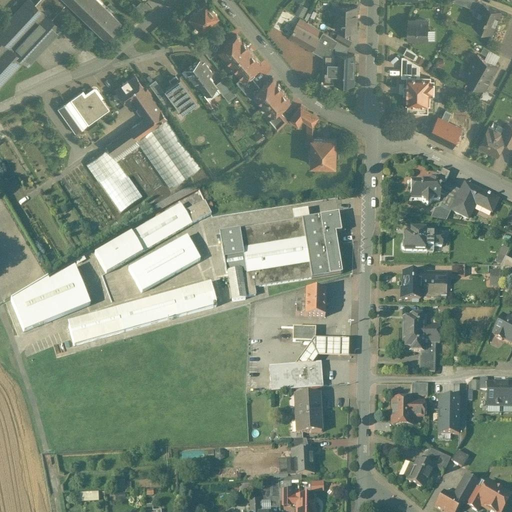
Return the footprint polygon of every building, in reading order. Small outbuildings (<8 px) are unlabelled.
[(26,0),(0,28),(0,51),(7,44),(22,58),(27,63),(60,27),(50,18),(56,11),(58,13),(62,9),(60,8),(66,1),(67,0),(36,0),(34,3),(30,0),(26,0)] [(67,0),(66,1),(105,36),(119,21),(98,0),(67,0)] [(204,1),(188,16),(183,21),(191,27),(195,23),(201,29),(217,15),(204,1)] [(500,10),(478,1),(475,7),(479,9),(473,25),(491,32),(500,10)] [(357,6),(337,5),(336,30),(356,31),(357,6)] [(297,12),(303,16),(307,10),(301,6),(297,12)] [(177,13),(169,20),(174,25),(182,18),(177,13)] [(427,20),(409,20),(409,36),(423,36),(422,39),(427,40),(427,20)] [(320,37),(297,24),(291,34),(290,37),(313,50),(320,37)] [(335,38),(323,31),(320,37),(313,50),(324,56),(324,53),(327,48),(333,48),(338,39),(335,38)] [(352,40),(338,33),(335,38),(338,39),(349,46),(352,40)] [(235,34),(230,39),(230,38),(222,44),(223,45),(218,49),(217,49),(217,50),(218,50),(228,63),(247,47),(245,46),(246,45),(246,44),(245,45),(243,41),(242,40),(241,41),(236,35),(236,34),(235,34)] [(7,44),(0,51),(0,82),(22,58),(7,44)] [(247,47),(228,63),(240,77),(242,78),(247,73),(259,63),(260,63),(260,62),(259,62),(247,47)] [(333,48),(327,48),(324,53),(324,56),(324,70),(330,70),(330,75),(336,75),(337,53),(332,53),(333,48)] [(416,54),(406,48),(403,53),(413,59),(416,54)] [(354,54),(337,53),(336,75),(336,83),(353,84),(354,54)] [(497,66),(477,54),(470,66),(490,77),(497,66)] [(408,76),(419,77),(419,65),(403,56),(402,56),(401,77),(408,77),(408,76)] [(203,65),(198,59),(185,69),(196,83),(197,82),(205,93),(216,85),(208,74),(211,72),(205,64),(203,65)] [(490,77),(470,66),(463,77),(484,89),(490,77)] [(240,77),(236,81),(235,81),(235,82),(236,82),(241,88),(251,79),(248,74),(247,73),(242,78),(240,77)] [(123,84),(116,89),(127,104),(136,98),(145,110),(155,102),(146,89),(145,90),(134,76),(127,81),(127,79),(122,83),(123,84)] [(419,77),(408,76),(408,77),(407,86),(404,86),(403,93),(407,93),(407,102),(428,103),(429,93),(433,93),(433,81),(429,81),(429,77),(419,77)] [(179,77),(164,88),(181,111),(195,100),(179,77)] [(230,87),(223,77),(217,81),(225,91),(230,87)] [(272,78),(264,84),(262,84),(262,86),(260,88),(254,93),(255,94),(263,104),(282,88),(281,87),(282,87),(281,86),(278,83),(278,82),(277,83),(273,78),(272,77),(272,78)] [(164,93),(154,79),(148,84),(158,97),(164,93)] [(251,79),(241,88),(249,98),(250,98),(255,94),(254,93),(260,88),(259,88),(251,79)] [(282,88),(263,104),(272,114),(272,115),(279,109),(280,108),(283,108),(283,106),(290,99),(291,99),(291,98),(290,99),(282,88)] [(91,89),(84,95),(81,91),(70,98),(87,123),(108,108),(96,90),(91,89)] [(87,123),(70,98),(57,108),(74,132),(87,123)] [(300,104),(289,118),(298,126),(302,118),(308,122),(313,125),(318,116),(300,104)] [(149,116),(130,129),(137,138),(165,118),(166,118),(159,108),(149,116)] [(279,109),(272,115),(272,114),(267,118),(267,119),(276,129),(277,130),(277,129),(287,120),(287,119),(279,110),(279,109)] [(117,116),(104,126),(109,133),(122,124),(117,116)] [(199,167),(166,120),(165,118),(137,138),(135,140),(139,145),(169,188),(199,167)] [(460,129),(438,118),(429,135),(452,146),(460,129)] [(336,138),(312,137),(313,125),(308,122),(307,141),(311,141),(311,148),(308,148),(308,161),(311,161),(311,164),(335,165),(336,156),(339,156),(339,147),(336,147),(336,138)] [(511,125),(507,123),(502,133),(501,135),(506,137),(504,141),(511,145),(511,125)] [(502,133),(489,126),(479,146),(485,149),(485,150),(491,153),(492,152),(496,155),(499,150),(498,148),(500,144),(503,143),(504,141),(506,137),(501,135),(502,133)] [(130,129),(105,146),(107,149),(116,161),(139,145),(135,140),(137,138),(130,129)] [(107,149),(85,164),(120,214),(142,199),(116,161),(107,149)] [(448,175),(443,172),(443,171),(441,171),(442,172),(439,178),(439,184),(444,184),(444,183),(448,175)] [(431,182),(411,182),(410,201),(421,201),(427,207),(433,201),(439,201),(439,194),(439,184),(439,178),(431,178),(431,182)] [(451,186),(444,183),(444,184),(439,184),(439,194),(445,197),(451,186)] [(498,200),(464,184),(461,192),(451,211),(468,219),(476,201),(483,205),(481,208),(491,213),(498,200)] [(461,192),(451,186),(445,197),(440,206),(451,211),(461,192)] [(179,206),(95,254),(106,274),(188,227),(210,215),(211,215),(205,202),(184,213),(179,206)] [(301,220),(239,231),(239,230),(219,234),(226,274),(227,273),(240,271),(244,298),(255,296),(254,288),(311,279),(342,274),(335,233),(341,232),(339,223),(338,214),(301,220)] [(426,231),(413,231),(412,234),(404,234),(404,243),(403,243),(401,244),(401,249),(403,251),(404,251),(404,252),(426,252),(426,247),(432,247),(432,235),(426,235),(426,231)] [(441,235),(432,235),(432,247),(441,247),(441,235)] [(186,237),(128,270),(141,293),(200,261),(186,237)] [(511,275),(511,260),(505,258),(500,267),(500,271),(511,276),(511,275)] [(465,266),(451,266),(451,277),(464,277),(465,266)] [(74,268),(48,283),(47,280),(47,279),(10,301),(23,333),(90,306),(74,268)] [(240,271),(227,273),(232,302),(245,300),(244,298),(240,271)] [(420,274),(403,273),(403,289),(400,289),(400,299),(420,300),(420,298),(440,299),(445,299),(445,298),(441,297),(441,289),(443,289),(444,274),(420,274)] [(210,284),(116,310),(122,333),(187,315),(215,308),(215,307),(216,307),(210,284)] [(325,291),(305,291),(305,303),(296,302),(296,316),(305,316),(305,317),(325,317),(325,291)] [(116,310),(96,316),(68,328),(74,347),(122,333),(116,310)] [(423,316),(405,316),(405,319),(402,319),(402,349),(404,349),(404,352),(422,353),(422,340),(423,328),(423,316)] [(511,321),(502,316),(493,335),(495,336),(495,337),(502,341),(502,340),(511,344),(511,321)] [(439,326),(428,325),(428,328),(423,328),(422,340),(427,340),(427,343),(439,344),(439,326)] [(314,328),(293,328),(293,341),(314,341),(314,328)] [(349,341),(314,341),(295,366),(299,365),(303,369),(307,365),(313,364),(318,358),(348,358),(349,341)] [(435,357),(419,356),(418,364),(419,365),(419,372),(434,373),(435,357)] [(313,364),(307,365),(303,369),(299,365),(295,366),(269,368),(271,393),(322,388),(322,387),(320,388),(318,364),(313,364)] [(479,382),(471,382),(471,390),(479,390),(479,382)] [(498,384),(487,384),(487,390),(486,406),(501,407),(501,383),(499,383),(498,384)] [(511,384),(505,384),(504,383),(501,383),(501,407),(511,406),(511,384)] [(427,385),(411,385),(411,397),(427,397),(427,385)] [(319,395),(294,397),(296,397),(297,408),(295,408),(295,409),(296,422),(295,422),(295,423),(298,423),(298,434),(296,434),(296,435),(321,433),(321,432),(320,432),(320,417),(319,417),(319,412),(320,412),(320,411),(319,411),(319,396),(319,395)] [(438,411),(459,412),(459,399),(453,399),(438,399),(438,411)] [(412,401),(392,401),(391,426),(411,426),(411,417),(422,418),(423,404),(412,404),(412,401)] [(438,411),(438,423),(459,424),(459,412),(438,411)] [(438,436),(459,436),(459,424),(438,423),(438,436)] [(313,451),(304,451),(304,450),(303,450),(303,446),(291,447),(291,460),(287,460),(287,477),(301,476),(314,475),(313,451)] [(467,458),(457,451),(450,462),(461,468),(467,458)] [(450,459),(438,453),(435,460),(437,461),(447,466),(450,459)] [(433,468),(417,460),(414,467),(410,464),(403,479),(406,481),(405,481),(423,490),(433,468)] [(447,466),(437,461),(434,468),(444,473),(447,466)] [(478,484),(465,477),(456,493),(469,500),(475,490),(478,484)] [(312,482),(312,492),(324,491),(324,482),(312,482)] [(481,493),(475,490),(466,506),(477,511),(480,506),(490,511),(500,511),(510,496),(487,483),(481,493)] [(291,491),(283,491),(283,507),(291,507),(291,498),(291,491)] [(456,493),(453,498),(443,492),(434,507),(442,511),(456,511),(461,503),(466,506),(469,500),(456,493)] [(314,497),(296,497),(296,498),(291,498),(291,506),(296,506),(296,511),(315,511),(314,511),(314,497)] [(258,511),(258,502),(249,503),(249,511),(258,511)]
